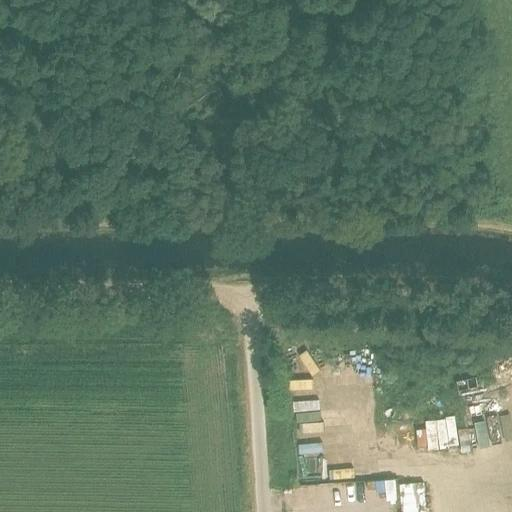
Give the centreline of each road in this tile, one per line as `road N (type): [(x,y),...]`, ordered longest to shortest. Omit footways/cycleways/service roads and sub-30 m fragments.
road 1 (track): [(511,300),(319,287),(250,294),(0,291)]
road 2 (unclassified): [(265,511),(250,294)]
